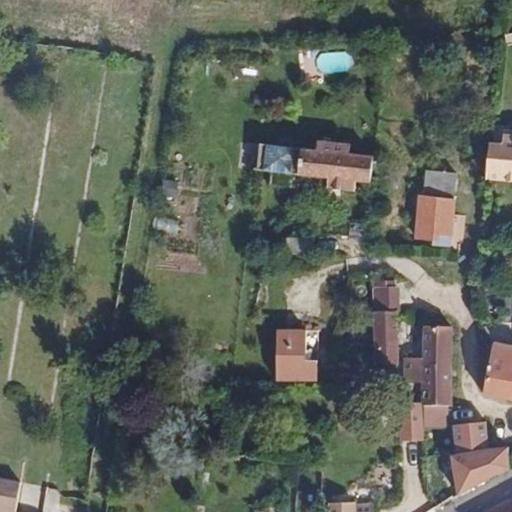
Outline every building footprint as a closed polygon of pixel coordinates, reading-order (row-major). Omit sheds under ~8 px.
[(511,135),(505,135),(504,145),(491,144),(488,179),(511,180),(511,135)] [(317,150),(302,148),(260,143),(258,170),(272,172),(294,174),(299,175),(298,176),(329,179),(344,181),(343,191),(355,192),(356,183),(370,184),(374,156),(350,154),(351,143),(318,140),(317,150)] [(457,174),(428,170),(425,196),(419,195),(415,239),(434,241),(433,246),(453,248),(457,200),(455,200),(457,174)] [(292,187),(294,174),(272,172),(271,184),(292,187)] [(344,181),(329,179),(328,190),(343,191),(344,181)] [(349,245),(364,246),(366,225),(352,223),(349,245)] [(397,312),(397,303),(397,288),(374,289),(375,312),(397,312)] [(398,365),(397,312),(375,312),(376,366),(386,365),(398,365)] [(451,405),(451,327),(424,326),(423,358),(405,358),(405,383),(422,382),(422,406),(427,406),(451,405)] [(308,328),(277,328),(276,381),(318,381),(319,360),(307,360),(308,328)] [(511,344),(495,341),(484,395),(511,400),(511,344)] [(330,381),(362,380),(361,373),(331,372),(330,381)] [(428,416),(427,406),(422,406),(407,407),(407,423),(414,423),(414,417),(428,416)] [(458,495),(493,477),(491,448),(490,421),(465,423),(465,453),(451,456),(458,495)] [(493,477),(511,468),(509,447),(491,448),(493,477)] [(0,511),(5,511),(15,511),(21,482),(0,478),(0,511)] [(511,511),(511,499),(487,511),(511,511)]
